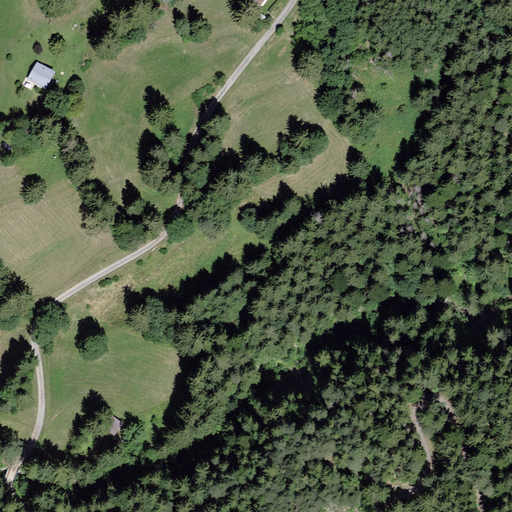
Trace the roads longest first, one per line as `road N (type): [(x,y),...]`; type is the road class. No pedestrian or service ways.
road 1 (residential): [(291,0),(197,127),(160,237),(41,314),(30,331),(38,418),(10,472),(13,492),(43,511)]
road 2 (track): [(480,511),(450,409),(430,401),(417,410),(430,452),(423,480),(368,511)]
